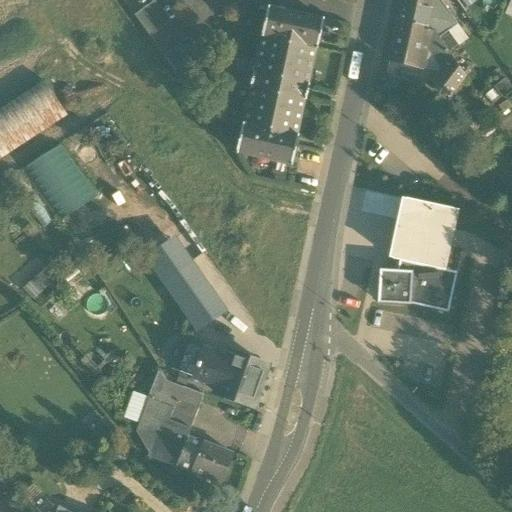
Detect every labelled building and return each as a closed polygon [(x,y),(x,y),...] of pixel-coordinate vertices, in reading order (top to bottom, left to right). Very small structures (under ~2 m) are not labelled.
[(401,0),(396,24),(425,32),(431,0),(401,0)] [(439,0),(438,0),(431,0),(425,32),(432,34),(437,40),(446,33),(457,25),(439,0)] [(134,16),(150,37),(169,23),(154,2),(134,16)] [(251,88),(243,123),(242,123),(239,134),(235,154),(290,167),(297,136),(296,135),(304,99),(305,100),(308,86),(307,85),(315,49),(316,49),(322,21),(267,9),(261,37),(262,38),(254,74),(253,74),(250,88),(251,88)] [(422,47),(425,32),(396,24),(389,60),(421,67),(425,50),(421,49),(422,47)] [(425,48),(441,69),(450,58),(447,53),(437,40),(432,34),(425,32),(422,47),(425,48)] [(446,33),(437,40),(447,53),(455,47),(446,33)] [(187,39),(183,42),(198,63),(203,60),(187,39)] [(163,56),(179,77),(198,63),(183,42),(163,56)] [(465,77),(450,58),(441,69),(430,83),(439,90),(448,97),(465,77)] [(0,110),(0,157),(65,115),(43,82),(0,110)] [(57,221),(90,204),(62,148),(29,164),(57,221)] [(458,211),(405,199),(391,260),(399,261),(444,271),(445,271),(458,211)] [(399,261),(397,272),(412,272),(410,305),(447,313),(456,273),(445,271),(444,271),(399,261)] [(164,285),(197,332),(225,312),(192,265),(164,285)] [(23,285),(32,299),(60,281),(51,268),(23,285)] [(410,306),(410,305),(412,272),(397,272),(379,271),(377,304),(410,306)] [(179,375),(193,380),(201,356),(187,351),(179,375)] [(214,394),(254,407),(267,369),(228,356),(225,364),(201,356),(193,380),(216,388),(214,394)] [(176,400),(197,408),(202,396),(164,382),(160,394),(176,400)] [(156,402),(172,409),(176,401),(159,395),(156,402)] [(167,422),(189,430),(198,408),(197,408),(176,400),(176,401),(172,409),(172,410),(167,422)] [(137,433),(149,454),(163,420),(167,422),(172,410),(148,401),(137,433)] [(189,430),(167,422),(163,420),(149,454),(158,457),(156,460),(175,468),(175,467),(188,438),(188,436),(187,435),(189,431),(189,430)] [(202,443),(188,438),(175,467),(190,473),(190,474),(219,485),(232,454),(202,443)]
